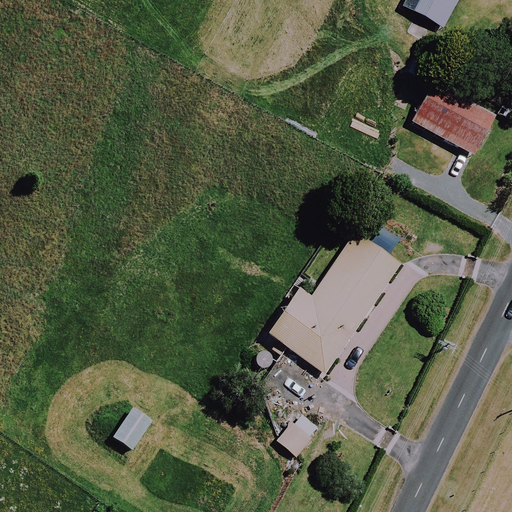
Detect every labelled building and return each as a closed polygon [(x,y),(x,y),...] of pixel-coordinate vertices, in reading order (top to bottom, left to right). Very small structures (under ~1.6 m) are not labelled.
[(406,0),(401,12),(442,31),(456,0),(406,0)] [(488,124),(428,91),(409,126),(469,159),(488,124)] [(390,160),(361,142),(353,155),(382,173),(390,160)] [(266,337),(323,376),(398,265),(352,235),(308,300),(296,292),(266,337)] [(148,424),(129,412),(110,442),(129,454),(148,424)] [(290,425),(275,443),(294,459),(309,440),(290,425)]
